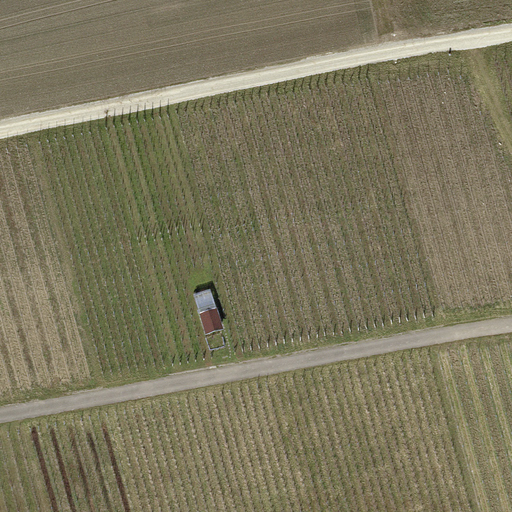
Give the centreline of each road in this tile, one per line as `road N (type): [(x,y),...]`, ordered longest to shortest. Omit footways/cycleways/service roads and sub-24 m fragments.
road 1 (track): [(0,127),(511,30)]
road 2 (track): [(511,321),(0,410)]
